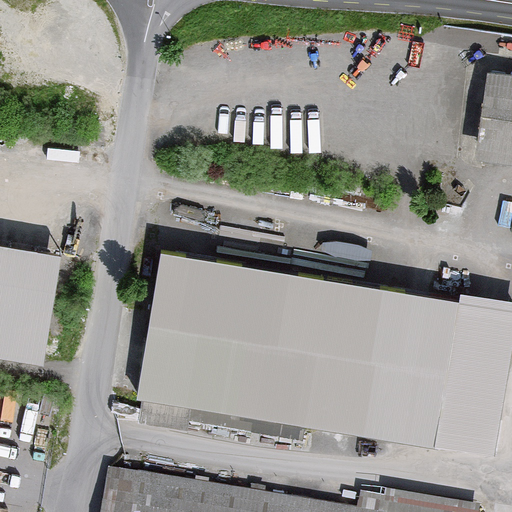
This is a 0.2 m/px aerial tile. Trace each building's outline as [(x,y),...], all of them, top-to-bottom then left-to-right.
[(478,159),(511,164),(511,77),(491,74),(478,159)] [(0,346),(42,353),(59,240),(0,231),(0,346)] [(360,437),(382,289),(158,256),(136,404),(360,437)] [(6,423),(22,427),(29,393),(12,390),(6,423)] [(478,402),(435,396),(426,452),(488,462),(493,430),(474,427),(478,402)] [(427,417),(369,408),(364,440),(422,449),(427,417)] [(356,511),(108,469),(100,511),(479,511),(480,507),(360,487),(356,511)]
